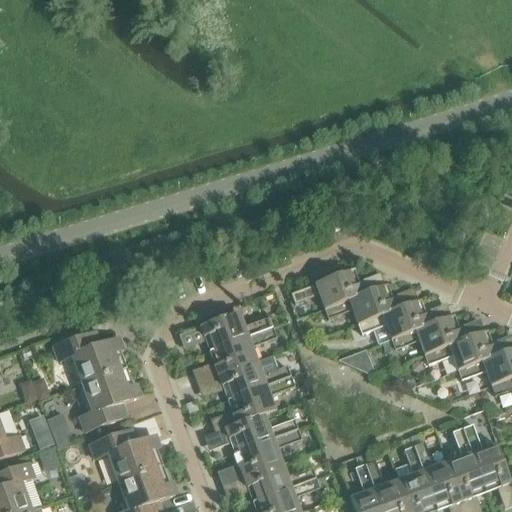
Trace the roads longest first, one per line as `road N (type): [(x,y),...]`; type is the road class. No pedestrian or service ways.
road 1 (residential): [(209,511),(153,360),(176,315),(362,250),(485,304)]
road 2 (tertiary): [(0,258),(511,101)]
